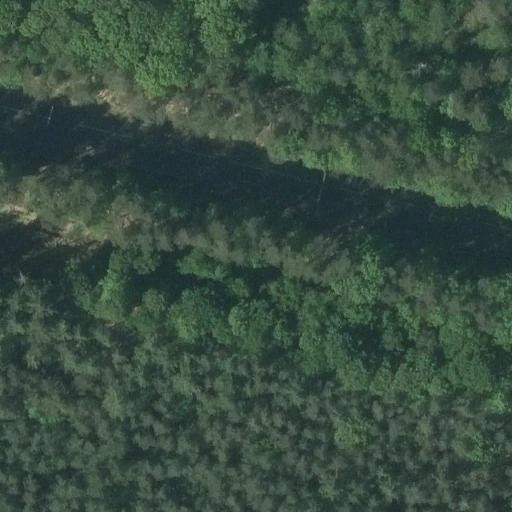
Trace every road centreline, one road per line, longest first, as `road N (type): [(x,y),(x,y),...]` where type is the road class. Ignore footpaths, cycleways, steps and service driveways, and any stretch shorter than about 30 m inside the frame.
road 1 (track): [(0,1),(184,58),(511,140)]
road 2 (track): [(0,211),(511,327)]
